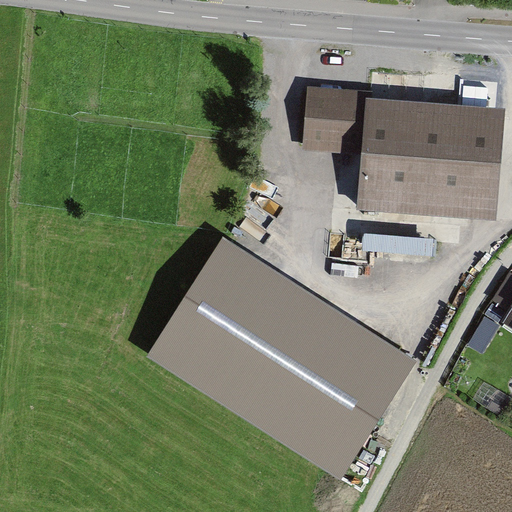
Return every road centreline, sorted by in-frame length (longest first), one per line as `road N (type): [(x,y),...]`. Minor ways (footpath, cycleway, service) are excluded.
road 1 (tertiary): [(511,41),(68,0)]
road 2 (track): [(371,511),(511,261)]
